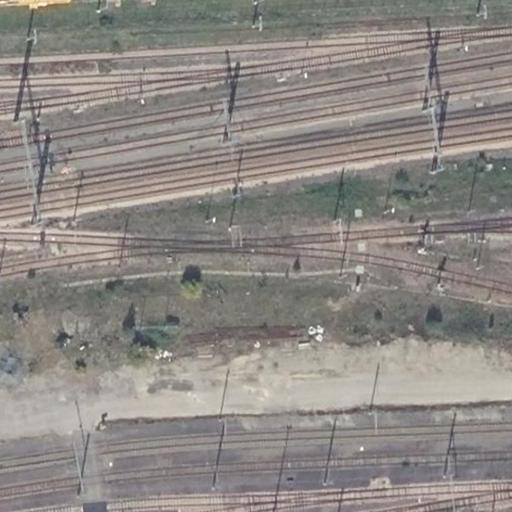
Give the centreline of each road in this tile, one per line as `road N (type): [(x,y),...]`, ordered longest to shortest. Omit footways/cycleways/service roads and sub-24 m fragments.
road 1 (track): [(511,376),(200,377),(0,407)]
road 2 (track): [(73,393),(97,511)]
